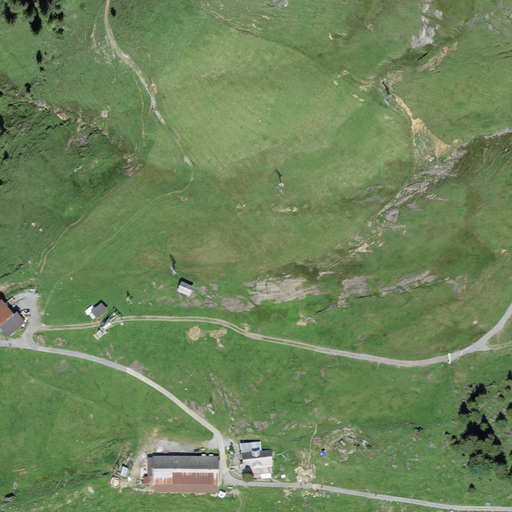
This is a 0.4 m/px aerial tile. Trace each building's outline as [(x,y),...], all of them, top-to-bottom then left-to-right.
[(182,286),(180,293),(189,297),(192,290),(182,286)] [(0,327),(2,331),(17,320),(2,300),(0,301),(0,327)] [(100,306),(92,313),(98,319),(106,312),(100,306)] [(271,473),(269,454),(259,455),(258,445),(241,447),(244,475),(271,473)] [(217,461),(154,461),(154,488),(217,488),(217,461)]
